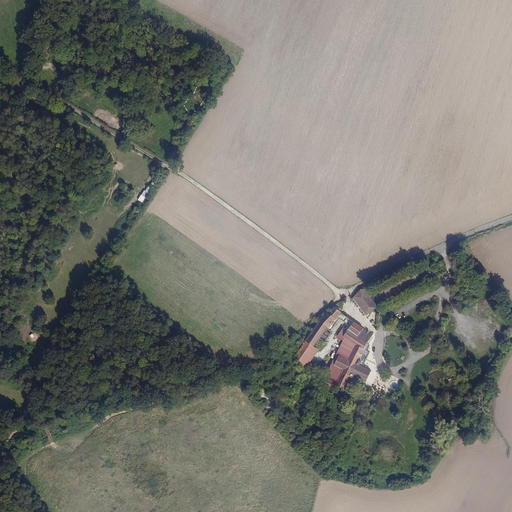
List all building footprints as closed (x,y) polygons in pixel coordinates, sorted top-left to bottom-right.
[(243,49),(234,64),(243,69),(252,53),(243,49)] [(367,320),(380,311),(367,293),(362,292),(354,301),(367,320)] [(307,342),(305,343),(314,349),(330,331),(344,316),(337,311),(333,317),(330,315),(328,317),(329,319),(323,326),(322,328),(315,334),(313,332),(305,339),(307,342)] [(368,380),(373,371),(360,364),(370,345),(359,339),(362,333),(363,330),(356,326),(350,321),(346,327),(352,331),(350,334),(345,331),(342,336),(347,339),(358,347),(351,360),(341,355),(336,364),(346,369),(337,385),(345,390),(354,374),(368,380)] [(330,331),(314,349),(324,351),(328,353),(334,345),(329,340),(333,334),(330,331)] [(373,340),(362,333),(359,339),(370,345),(373,340)] [(347,339),(342,336),(339,340),(344,344),(328,379),(334,383),(337,385),(346,369),(336,364),(341,355),(351,360),(358,347),(347,339)] [(324,351),(318,359),(325,363),(330,355),(328,353),(324,351)] [(326,381),(323,387),(329,390),(334,383),(328,379),(324,377),(323,379),(326,381)] [(264,392),(262,395),(267,400),(270,397),(264,392)]
